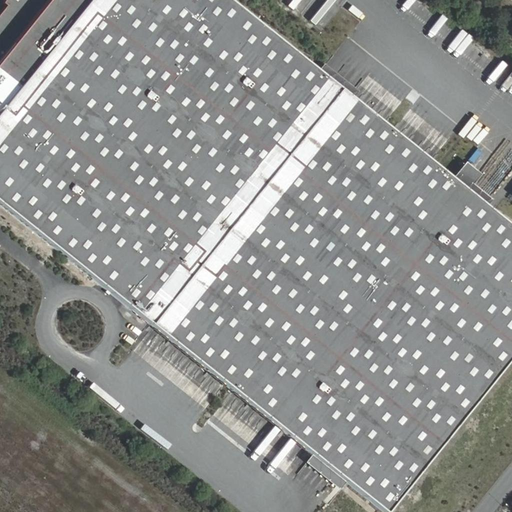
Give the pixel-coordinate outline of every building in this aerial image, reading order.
[(375,511),(376,511),(511,343),(511,229),(220,0),(5,0),(0,7),(0,210),(146,327),(375,511)] [(304,0),(297,10),(310,19),(324,0),(304,0)] [(318,30),(323,33),(342,5),(337,2),(318,30)] [(440,42),(455,22),(443,13),(428,33),(440,42)] [(481,75),(487,79),(499,60),(494,57),(481,75)] [(357,58),(350,72),(356,75),(362,61),(357,58)]
